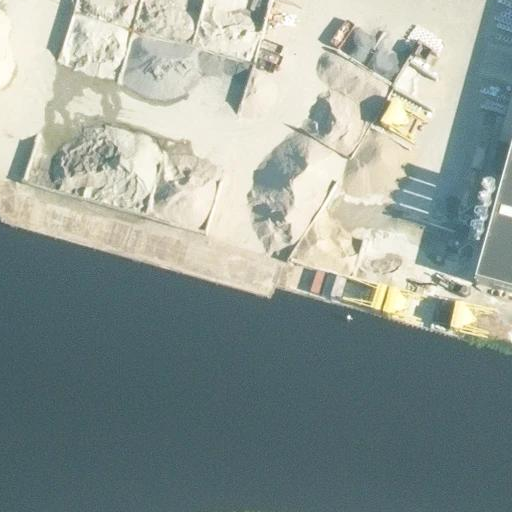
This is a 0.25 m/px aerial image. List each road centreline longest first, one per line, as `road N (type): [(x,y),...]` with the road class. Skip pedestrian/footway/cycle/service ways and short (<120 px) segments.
road 1 (unknown): [(66,0),(41,51),(43,82),(111,116),(206,130),(255,127),(291,107),(325,38),(330,0)]
road 2 (unknown): [(478,46),(397,178)]
